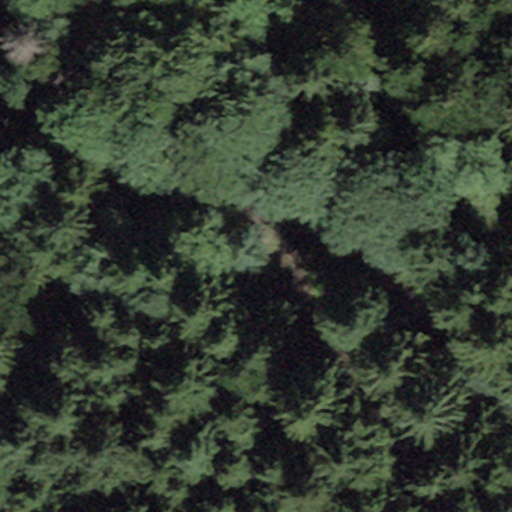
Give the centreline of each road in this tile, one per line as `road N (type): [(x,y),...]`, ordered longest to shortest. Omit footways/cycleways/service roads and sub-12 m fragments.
road 1 (track): [(207,181),(418,442),(437,511)]
road 2 (track): [(511,400),(434,317),(289,204),(207,181)]
road 3 (track): [(0,95),(115,132),(207,181)]
